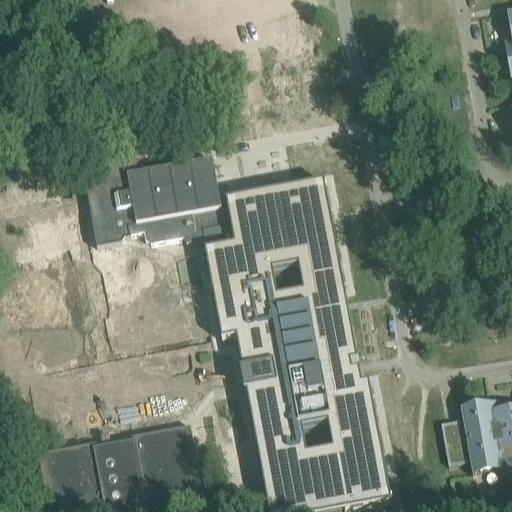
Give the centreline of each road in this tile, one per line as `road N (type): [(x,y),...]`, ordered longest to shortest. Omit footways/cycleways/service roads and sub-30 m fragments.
road 1 (residential): [(511,366),(411,376),(379,211)]
road 2 (residential): [(379,211),(340,0)]
road 3 (residential): [(459,0),(492,190)]
